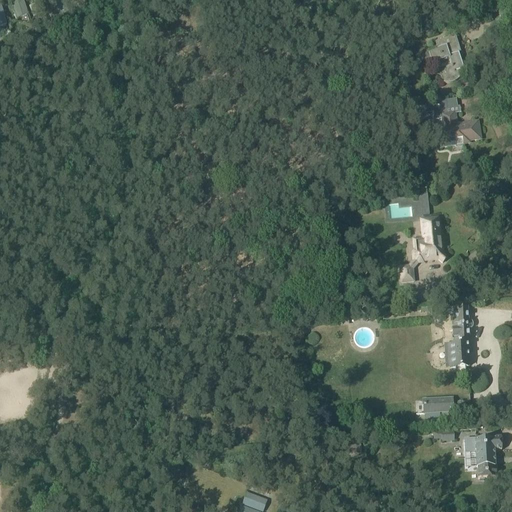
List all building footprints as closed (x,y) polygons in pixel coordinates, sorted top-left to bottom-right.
[(420,40),(437,35),(435,29),(418,33),(420,40)] [(449,60),(452,67),(451,67),(451,68),(447,69),(443,84),(444,84),(447,85),(449,85),(452,84),(455,83),(458,81),(460,78),(461,76),(462,73),(460,72),(460,71),(463,71),(458,54),(460,54),(455,37),(434,43),(437,51),(427,54),(428,55),(427,55),(426,54),(425,54),(424,54),(423,54),(423,55),(422,56),(422,57),(421,57),(424,66),(430,64),(431,65),(449,60)] [(455,100),(422,106),(424,115),(433,114),(434,121),(441,120),(442,128),(436,129),(439,149),(469,144),(469,143),(475,142),(480,141),(477,123),(460,126),(456,127),(455,115),(444,116),(443,111),(457,108),(455,100)] [(443,264),(447,259),(442,254),(438,219),(421,221),(423,241),(415,242),(416,252),(412,252),(413,264),(423,263),(423,261),(437,260),(443,264)] [(357,262),(348,258),(344,267),(352,271),(357,262)] [(401,284),(414,283),(412,267),(400,268),(401,284)] [(468,340),(466,309),(452,310),(453,324),(456,324),(457,324),(457,328),(455,329),(453,330),(453,333),(453,335),(455,336),(457,337),(458,343),(449,344),(450,368),(456,368),(456,373),(465,373),(465,367),(468,367),(466,340),(468,340)] [(339,327),(349,326),(349,319),(339,320),(339,327)] [(453,415),(453,399),(422,400),(423,416),(453,415)] [(473,442),(465,442),(466,453),(474,453),(475,453),(476,470),(477,473),(477,481),(497,480),(496,466),(495,466),(494,452),(494,450),(495,450),(500,450),(500,439),(484,439),(484,441),(473,442)] [(246,494),(242,506),(257,511),(263,511),(267,502),(246,494)]
